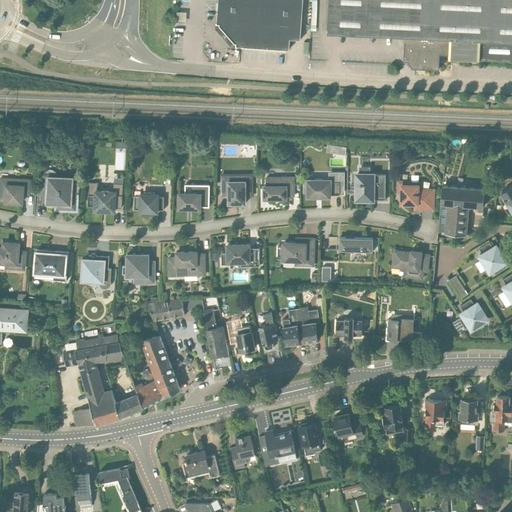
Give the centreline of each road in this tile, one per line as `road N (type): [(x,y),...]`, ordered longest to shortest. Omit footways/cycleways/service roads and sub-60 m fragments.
road 1 (residential): [(430,230),(351,213),(160,233),(0,215)]
road 2 (secondary): [(136,428),(361,375),(511,364)]
road 3 (unclassified): [(148,65),(511,88)]
road 4 (secondary): [(0,438),(85,438),(136,428)]
